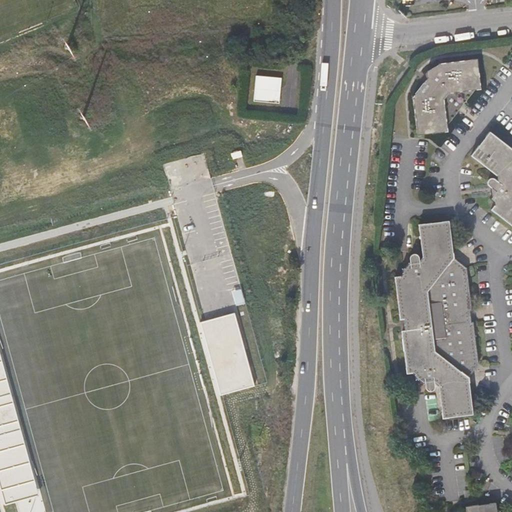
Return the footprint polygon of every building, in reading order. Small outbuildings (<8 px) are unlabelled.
[(481,87),(477,57),(439,62),(439,66),(435,71),(432,70),(430,70),(428,70),(427,72),(426,74),(427,76),(430,78),(427,83),(425,82),(413,97),(419,135),(448,130),(448,125),(476,88),(481,87)] [(284,105),(285,80),(261,79),(259,104),(284,105)] [(511,148),(489,132),(470,156),(497,177),(498,182),(493,179),(491,179),(489,180),(488,181),(487,183),(488,185),(489,187),(496,192),(490,200),(495,204),(490,210),(511,226),(511,148)] [(241,150),(232,152),(233,160),(242,158),(241,150)] [(449,219),(419,222),(423,255),(420,260),(419,255),(418,254),(416,252),(414,252),(412,253),(410,254),(409,257),(410,266),(402,267),(403,275),(394,276),(399,313),(400,315),(403,318),(405,318),(406,329),(404,329),(401,333),(406,373),(414,372),(415,379),(424,378),(425,386),(426,389),(427,390),(429,391),(431,391),(433,390),(434,387),(434,383),(438,386),(442,419),(471,415),(466,366),(478,365),(473,322),(470,322),(468,310),(471,310),(466,267),(454,269),(449,219)] [(10,337),(0,339),(0,381),(36,505),(57,499),(10,337)] [(221,346),(165,351),(169,405),(225,400),(221,346)] [(496,503),(465,507),(465,511),(501,511),(496,508),(496,503)]
